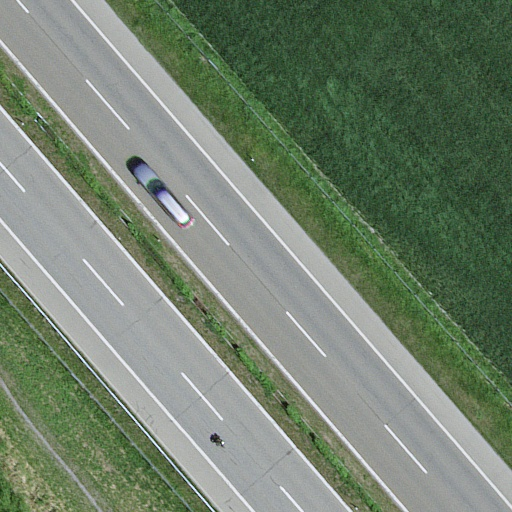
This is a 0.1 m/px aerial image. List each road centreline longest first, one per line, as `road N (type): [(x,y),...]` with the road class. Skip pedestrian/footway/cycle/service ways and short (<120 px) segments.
road 1 (motorway): [(465,511),(24,0)]
road 2 (motorway): [(0,153),(311,511)]
